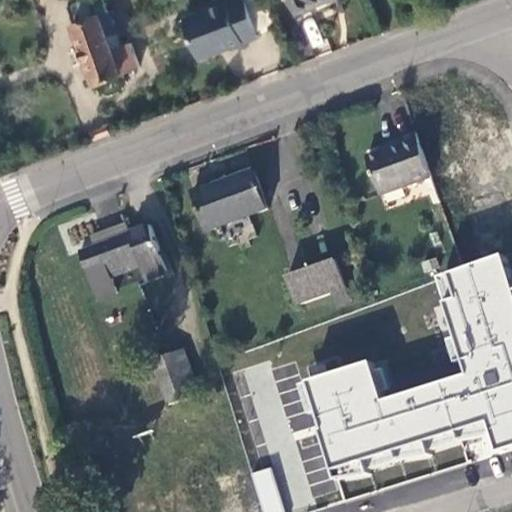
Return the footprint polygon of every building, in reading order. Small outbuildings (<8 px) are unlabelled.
[(144,72),(135,47),(126,50),(105,0),(86,0),(70,6),(76,22),(103,13),(128,78),(144,72)] [(249,0),(236,0),(187,18),(203,60),(263,37),(262,34),(250,0),(249,0)] [(281,27),(270,0),(250,0),(262,34),(281,27)] [(293,0),(300,13),(331,0),(293,0)] [(76,22),(103,89),(113,92),(123,88),(128,78),(103,13),(76,22)] [(383,198),(435,179),(419,134),(403,140),(403,143),(405,146),(386,153),(370,159),(383,198)] [(385,149),(386,153),(405,146),(403,143),(385,149)] [(258,172),(197,194),(211,232),(271,210),(258,172)] [(117,276),(149,265),(154,280),(170,274),(153,227),(136,233),(135,231),(84,250),(102,299),(123,292),(117,276)] [(309,384),(337,480),(461,442),(489,434),(495,455),(511,449),(511,271),(507,257),(443,280),(470,374),(387,401),(376,364),(309,384)] [(340,262),(290,278),(299,306),(334,295),(349,290),(340,262)] [(334,295),(338,306),(353,301),(349,290),(334,295)] [(186,351),(179,353),(157,363),(172,405),(203,394),(186,351)] [(263,470),(252,473),(264,511),(284,511),(271,467),(263,470)]
